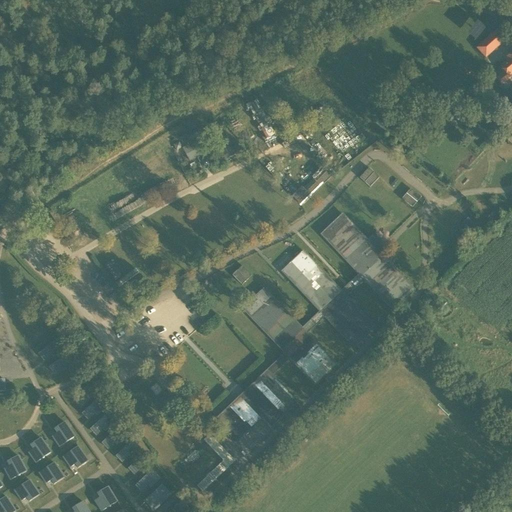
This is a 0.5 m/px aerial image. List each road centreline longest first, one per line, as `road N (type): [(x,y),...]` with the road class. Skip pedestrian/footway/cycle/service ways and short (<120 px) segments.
road 1 (track): [(424,0),(14,219)]
road 2 (unknown): [(353,175),(295,134),(187,185),(50,277)]
